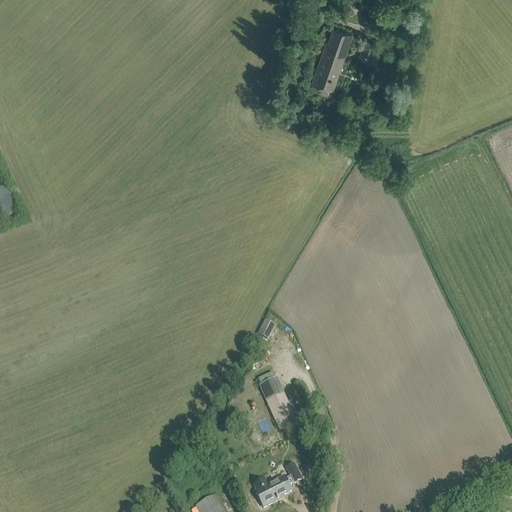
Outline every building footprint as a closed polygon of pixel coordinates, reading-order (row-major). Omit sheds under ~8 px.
[(352,34),(334,28),(329,42),(327,42),(313,84),(332,91),(352,34)] [(360,57),(371,61),(376,45),(365,41),(360,57)] [(12,185),(0,189),(0,213),(9,210),(8,209),(19,205),(12,185)] [(257,334),(268,339),(275,325),(265,320),(257,334)] [(261,385),(259,385),(279,431),(297,424),(277,377),(275,378),(273,372),(258,379),(261,385)] [(292,491),(289,486),(302,479),(294,465),(281,472),(284,478),(263,489),(270,504),(279,500),(278,498),(292,491)] [(191,511),(192,511),(226,511),(218,496),(191,511)]
